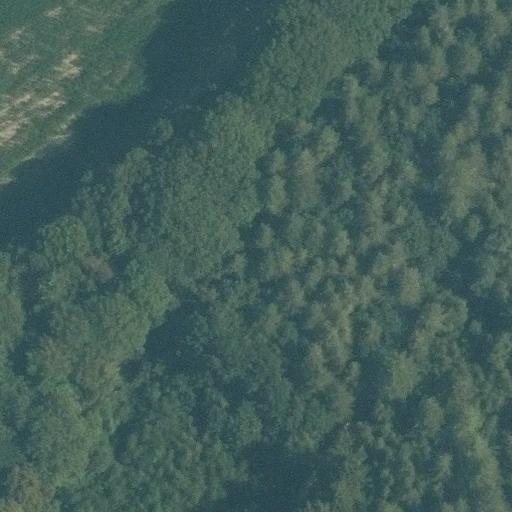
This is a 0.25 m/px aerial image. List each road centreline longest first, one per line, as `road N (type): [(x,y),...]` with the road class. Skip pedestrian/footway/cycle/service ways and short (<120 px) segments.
road 1 (tertiary): [(374,0),(340,25),(240,140),(15,511)]
road 2 (unknown): [(501,183),(387,320),(290,511)]
